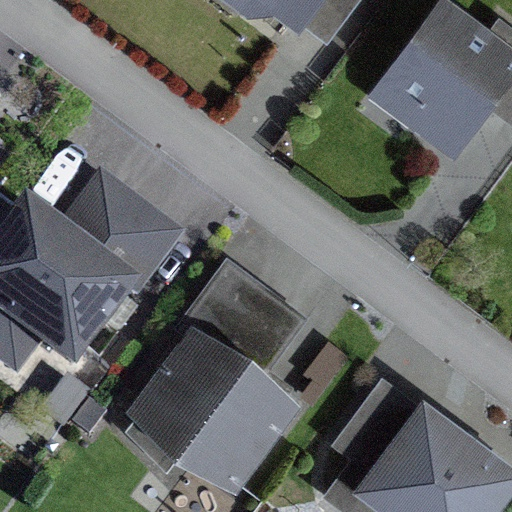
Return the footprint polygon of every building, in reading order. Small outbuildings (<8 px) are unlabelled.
[(259,0),(293,25),(312,0),(259,0)] [(415,126),(449,151),(511,66),(511,35),(496,24),(483,42),(441,11),(388,82),(411,100),(415,126)] [(54,243),(25,221),(0,254),(0,331),(8,321),(70,367),(124,295),(93,272),(137,213),(98,184),(54,243)] [(185,319),(209,337),(249,284),(224,266),(185,319)] [(230,482),(284,409),(191,340),(137,413),(230,482)] [(331,448),(374,479),(364,492),(390,511),(485,511),(509,480),(422,414),(386,463),(344,431),(331,448)]
